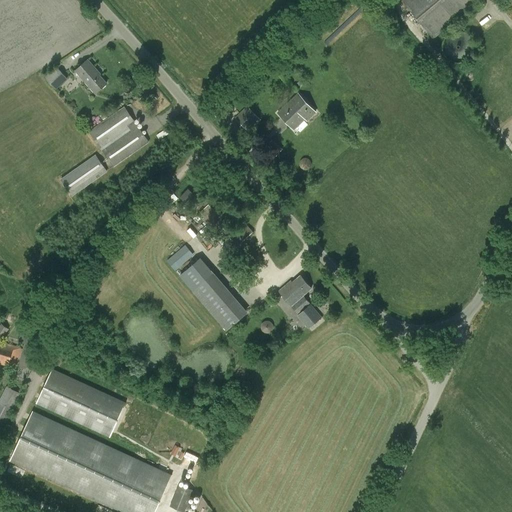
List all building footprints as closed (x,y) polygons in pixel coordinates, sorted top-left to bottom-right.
[(401,0),(434,39),(479,0),(401,0)] [(458,63),(460,63),(462,63),(463,62),(464,62),(466,61),(468,60),(469,59),(469,58),(471,57),(472,55),(472,54),(473,53),(474,51),(474,49),(474,48),(474,47),(474,46),(474,44),(474,43),(473,42),(473,41),(473,40),(472,39),(471,38),(470,36),(469,35),(467,34),(466,33),(465,32),(463,31),(461,31),(459,31),(457,31),(455,31),(454,31),(452,32),(450,33),(449,33),(448,34),(446,36),(445,37),(444,38),(444,39),(443,41),(442,42),(442,43),(442,45),(442,46),(442,47),(442,48),(442,49),(442,50),(442,51),(443,52),(443,53),(444,54),(444,55),(445,56),(446,58),(447,58),(447,59),(449,61),(451,62),(453,62),(454,63),(456,63),(457,63),(458,63)] [(105,83),(93,69),(94,68),(86,60),(74,70),(95,93),(105,83)] [(68,79),(57,66),(44,77),(56,89),(68,79)] [(298,93),(277,112),(294,130),(306,119),(307,120),(316,111),(298,93)] [(100,148),(129,128),(131,130),(102,150),(113,167),(149,141),(125,106),(89,131),(100,148)] [(235,117),(249,131),(261,120),(247,106),(235,117)] [(265,147),(275,157),(283,149),(272,139),(265,147)] [(60,179),(72,196),(107,171),(96,154),(60,179)] [(194,194),(188,188),(180,197),(186,203),(194,194)] [(204,217),(203,218),(209,226),(221,216),(215,208),(213,210),(209,204),(200,212),(204,217)] [(253,232),(245,223),(224,242),(232,251),(253,232)] [(187,243),(169,261),(178,270),(196,253),(187,243)] [(246,313),(212,274),(200,259),(180,276),(193,291),(226,329),(245,313),(246,313)] [(291,280),(286,285),(288,287),(290,285),(303,301),(306,299),(303,295),(312,288),(300,275),(292,282),(291,280)] [(288,287),(286,285),(279,291),(298,313),(310,303),(306,299),(303,301),(290,285),(288,287)] [(298,316),(309,329),(323,317),(311,304),(298,316)] [(11,310),(1,323),(0,321),(0,336),(2,338),(9,329),(8,328),(9,327),(10,328),(19,316),(11,310)] [(19,365),(19,367),(26,369),(26,367),(32,369),(43,337),(48,339),(56,325),(33,311),(18,339),(26,342),(18,364),(19,365)] [(234,327),(226,334),(231,340),(240,333),(234,327)] [(0,363),(16,369),(22,349),(0,341),(0,363)] [(126,402),(52,369),(37,402),(110,436),(126,402)] [(0,401),(0,431),(1,432),(21,394),(8,387),(0,401)] [(11,459),(70,487),(125,511),(154,511),(172,475),(33,411),(11,459)] [(170,506),(185,511),(193,490),(179,484),(170,506)]
